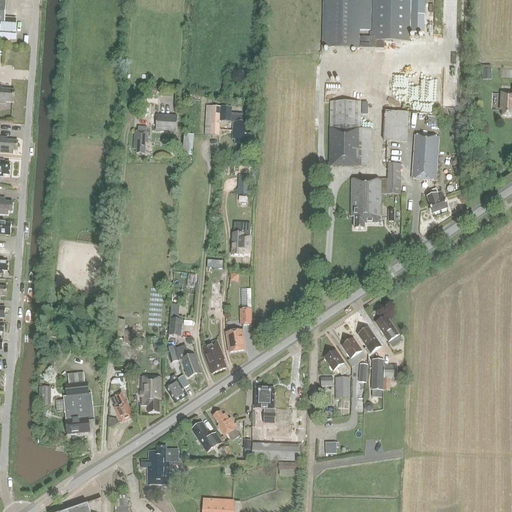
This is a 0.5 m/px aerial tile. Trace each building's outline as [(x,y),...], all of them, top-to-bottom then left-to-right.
[(0,0),(0,26),(0,31),(0,32),(15,34),(16,20),(5,19),(6,0),(0,0)] [(372,0),(372,34),(370,34),(370,39),(359,38),(359,31),(370,31),(370,0),(323,0),(323,48),(384,49),(384,41),(409,42),(409,33),(423,33),(423,0),(372,0)] [(511,87),(511,94),(501,93),(500,111),(502,111),(502,117),(511,117),(511,87)] [(0,104),(6,105),(6,103),(14,103),(15,91),(2,90),(2,88),(0,88),(0,104)] [(360,103),(330,103),(330,167),(360,168),(360,167),(371,167),(372,130),(360,130),(360,103)] [(243,115),(231,114),(231,108),(220,108),(212,108),(210,136),(219,137),(219,122),(231,122),(231,123),(233,123),(232,140),(235,141),(235,145),(244,146),(245,135),(247,135),(248,123),(242,123),(243,115)] [(386,112),(386,142),(410,142),(410,112),(386,112)] [(176,116),(156,115),(156,132),(176,133),(176,116)] [(134,150),(136,150),(136,154),(145,155),(145,144),(147,144),(148,133),(146,133),(146,128),(138,127),(138,133),(135,132),(134,150)] [(182,156),(192,157),(194,137),(184,136),(182,156)] [(413,180),(436,182),(439,138),(417,136),(413,180)] [(0,137),(0,153),(13,155),(13,151),(17,152),(18,142),(7,141),(7,138),(0,137)] [(457,155),(454,159),(450,161),(450,165),(454,168),(458,166),(458,161),(461,157),(457,155)] [(0,177),(3,178),(3,176),(10,176),(10,164),(4,164),(4,162),(0,161),(0,177)] [(238,189),(236,189),(236,195),(248,195),(249,178),(239,178),(238,189)] [(387,180),(352,180),(351,218),(355,218),(354,230),(365,230),(365,224),(380,224),(381,195),(387,195),(387,180)] [(436,190),(430,192),(432,196),(427,198),(429,204),(432,215),(448,209),(444,199),(442,193),(438,194),(436,190)] [(0,215),(8,216),(8,212),(12,213),(13,204),(5,203),(5,200),(0,199),(0,215)] [(0,236),(10,237),(11,224),(0,223),(0,236)] [(251,225),(250,225),(236,224),(236,235),(233,235),(231,256),(243,256),(243,254),(250,255),(251,237),(250,237),(251,225)] [(0,274),(3,275),(3,272),(8,272),(8,263),(0,262),(0,274)] [(207,269),(222,270),(223,263),(207,262),(207,269)] [(244,307),(253,307),(252,294),(243,294),(244,307)] [(212,309),(220,310),(221,296),(213,295),(212,309)] [(172,317),(180,318),(181,304),(173,304),(172,317)] [(252,326),(252,310),(240,310),(240,327),(252,326)] [(376,323),(381,331),(381,332),(383,336),(384,335),(389,343),(395,340),(398,345),(402,343),(385,317),(382,319),(381,319),(380,319),(377,322),(376,323)] [(127,330),(128,320),(120,320),(120,336),(126,336),(125,343),(133,343),(133,330),(127,330)] [(169,337),(181,338),(182,322),(170,321),(169,337)] [(363,344),(366,348),(367,347),(368,349),(365,351),(369,356),(382,347),(373,335),(372,336),(368,329),(366,330),(366,329),(362,332),(362,333),(358,336),(364,344),(363,344)] [(229,354),(245,351),(243,332),(226,334),(229,354)] [(358,364),(365,359),(361,353),(362,353),(358,346),(357,347),(352,340),(351,340),(346,342),(347,343),(342,347),(347,354),(346,354),(350,361),(354,358),(358,364)] [(222,357),(223,356),(217,342),(202,347),(203,355),(211,375),(227,369),(222,357)] [(186,346),(176,350),(180,362),(182,361),(189,379),(201,374),(194,356),(190,358),(186,346)] [(175,348),(166,351),(171,365),(179,362),(175,348)] [(335,352),(325,359),(330,367),(330,368),(332,371),(333,371),(334,372),(337,370),(342,377),(349,372),(335,352)] [(45,359),(43,371),(51,371),(52,360),(45,359)] [(384,361),(372,360),(371,392),(383,392),(384,361)] [(367,366),(360,365),(359,384),(366,384),(367,366)] [(397,380),(398,367),(385,366),(384,379),(397,380)] [(70,374),(71,383),(87,382),(86,373),(70,374)] [(185,388),(191,386),(186,375),(181,377),(185,388)] [(172,384),(165,388),(175,405),(188,397),(178,380),(175,376),(171,378),(172,384)] [(141,407),(148,407),(149,414),(159,414),(159,401),(162,401),(161,378),(140,379),(140,394),(141,394),(141,407)] [(333,379),(321,379),(321,387),(333,388),(333,379)] [(336,400),(350,399),(350,379),(336,379),(336,400)] [(67,435),(90,433),(88,420),(94,419),(91,395),(88,395),(87,383),(65,386),(66,397),(63,398),(66,422),(67,435)] [(39,407),(51,407),(51,388),(39,388),(39,407)] [(256,389),(255,410),(264,410),(264,424),(275,425),(275,414),(275,410),(276,410),(276,403),(274,401),(275,390),(256,389)] [(115,408),(115,409),(122,423),(133,418),(121,393),(115,396),(116,398),(111,400),(115,408)] [(229,420),(225,415),(223,416),(220,412),(213,417),(219,426),(217,427),(224,438),(228,435),(232,443),(240,438),(235,431),(229,421),(229,420)] [(202,424),(191,431),(207,454),(222,444),(216,435),(211,437),(202,424)] [(253,445),(253,460),(299,463),(300,447),(253,445)] [(227,462),(233,457),(226,446),(219,451),(227,462)] [(142,462),(142,469),(147,469),(147,486),(169,486),(169,459),(178,459),(178,451),(166,451),(166,448),(157,448),(157,453),(149,453),(149,462),(142,462)] [(224,476),(235,476),(235,465),(225,465),(224,476)] [(117,511),(129,511),(130,496),(118,496),(117,511)] [(204,499),(203,511),(232,511),(233,501),(204,499)] [(69,511),(101,511),(102,500),(88,505),(69,511)]
